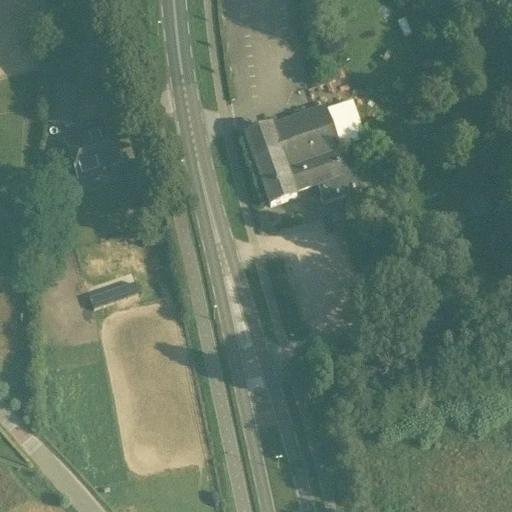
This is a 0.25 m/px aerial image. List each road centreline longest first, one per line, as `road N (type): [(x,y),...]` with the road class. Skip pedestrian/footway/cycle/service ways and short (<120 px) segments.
road 1 (secondary): [(235,312),(190,131),(172,0)]
road 2 (secondary): [(307,511),(275,398),(235,312)]
road 3 (secondary): [(235,312),(241,404),(266,511)]
road 4 (unclassified): [(90,511),(0,410)]
